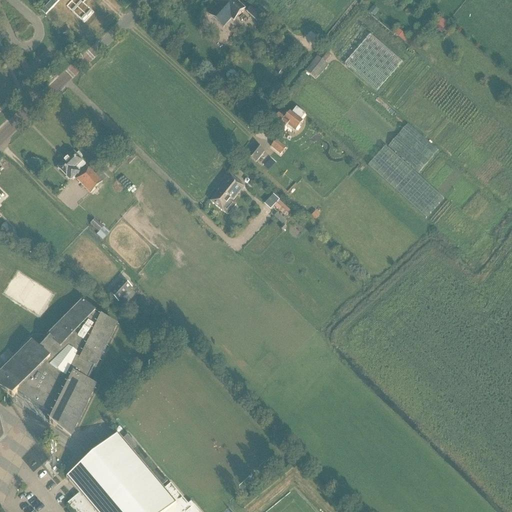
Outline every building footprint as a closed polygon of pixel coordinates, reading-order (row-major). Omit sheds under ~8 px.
[(69,0),(71,2),(67,6),(71,11),(76,15),(84,23),(92,14),(94,12),(84,3),(86,0),(89,0),(90,0),(69,0)] [(232,0),(219,0),(215,5),(217,7),(209,16),(223,29),(231,20),(233,22),(244,10),(232,0)] [(262,18),(252,9),(251,8),(247,14),(257,23),(262,18)] [(373,8),(369,12),(374,16),(378,12),(373,8)] [(439,17),(429,29),(437,36),(447,24),(439,17)] [(396,28),(393,33),(405,43),(404,43),(409,48),(421,34),(416,30),(408,38),(396,28)] [(401,62),(369,35),(344,64),(376,92),(401,62)] [(323,65),(324,63),(330,55),(323,49),(315,59),(323,65)] [(323,65),(315,59),(305,72),(315,80),(327,66),(324,63),(323,65)] [(288,74),(281,69),(278,75),(285,80),(288,74)] [(279,115),(271,124),(282,133),(287,127),(295,133),(303,122),(301,121),(305,116),(296,108),(292,114),(290,113),(285,120),(279,115)] [(419,173),(437,151),(407,125),(388,147),(419,173)] [(281,155),(286,149),(277,141),(272,146),(281,155)] [(255,163),(264,152),(255,144),(247,155),(255,163)] [(129,156),(120,147),(113,155),(121,164),(124,160),(128,165),(135,158),(131,154),(129,156)] [(443,200),(385,147),(367,167),(425,219),(443,200)] [(78,172),(85,165),(73,153),(58,169),(70,182),(79,173),(78,172)] [(276,165),(270,171),(274,175),(281,169),(276,165)] [(99,171),(95,176),(88,168),(76,180),(90,194),(102,183),(106,179),(99,171)] [(123,176),(119,180),(124,185),(128,182),(123,176)] [(244,188),(230,176),(218,191),(219,192),(210,202),(227,216),(236,205),(232,202),(244,188)] [(269,209),(281,197),(275,192),(263,203),(269,209)] [(289,212),(279,202),(274,207),(284,217),(289,212)] [(319,216),(315,212),(311,216),(315,220),(319,216)] [(109,234),(103,229),(94,220),(90,225),(98,233),(96,235),(102,241),(109,234)] [(12,231),(5,224),(0,228),(7,236),(12,231)] [(131,289),(123,280),(109,295),(118,303),(122,299),(127,303),(133,297),(128,292),(131,289)] [(33,343),(0,375),(0,389),(12,398),(17,394),(52,419),(49,424),(70,439),(96,388),(88,384),(117,327),(102,319),(101,321),(95,317),(96,316),(84,304),(49,338),(50,339),(39,349),(33,343)] [(164,333),(169,327),(161,319),(155,324),(164,333)] [(167,511),(176,505),(164,490),(161,487),(167,482),(139,448),(133,453),(118,436),(66,479),(79,495),(67,505),(73,511),(75,511),(167,511)] [(170,485),(164,490),(176,505),(167,511),(198,511),(190,503),(187,505),(170,485)]
